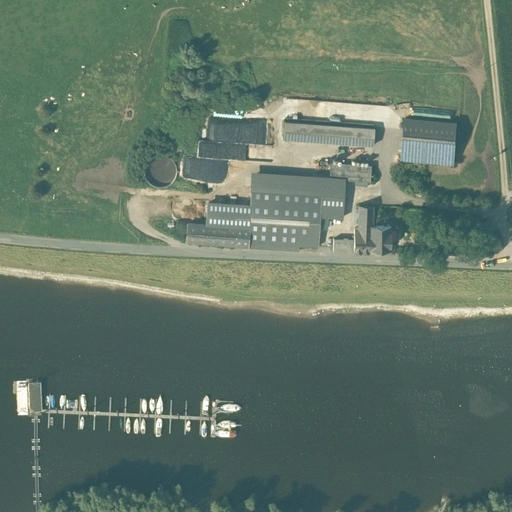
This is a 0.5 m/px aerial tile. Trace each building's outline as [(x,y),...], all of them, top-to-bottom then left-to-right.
[(286,97),(286,119),(314,120),(314,97),(286,97)] [(259,155),(271,157),(273,145),(251,142),(253,131),(237,128),(234,114),(228,114),(221,115),(224,128),(215,130),(214,139),(220,140),(207,144),(209,138),(203,137),(204,141),(202,142),(201,153),(218,156),(226,154),(225,150),(232,148),(232,151),(236,142),(236,141),(239,152),(241,146),(248,150),(251,149),(252,153),(257,155),(259,155)] [(456,121),(405,117),(402,158),(453,162),(456,121)] [(374,129),(284,121),(283,138),(372,146),(374,129)] [(175,176),(176,169),(175,163),(171,158),(166,154),(160,153),(153,154),(148,158),(145,163),(143,170),(145,176),(148,181),(154,185),(160,186),(166,185),(172,181),(175,176)] [(371,165),(330,162),(329,175),(329,177),(344,178),(370,180),(371,165)] [(344,178),(329,177),(329,175),(252,170),(251,187),(321,191),(319,214),(342,216),(344,178)] [(321,191),(251,187),(248,226),(247,240),(247,243),(247,245),(298,248),(298,243),(317,244),(319,214),(321,191)] [(373,205),(358,204),(358,227),(370,227),(370,223),(372,223),(373,205)] [(242,219),(204,216),(204,223),(241,226),(242,219)] [(204,223),(187,221),(186,238),(247,243),(247,240),(248,226),(241,226),(204,223)] [(372,223),(370,223),(370,227),(369,247),(381,248),(384,251),(389,251),(393,247),(393,242),(390,239),(390,224),(372,223)] [(358,227),(354,227),(354,237),(353,250),(369,251),(369,247),(370,227),(358,227)] [(354,237),(333,236),(333,249),(353,250),(354,237)] [(40,384),(27,384),(26,411),(39,411),(40,384)]
